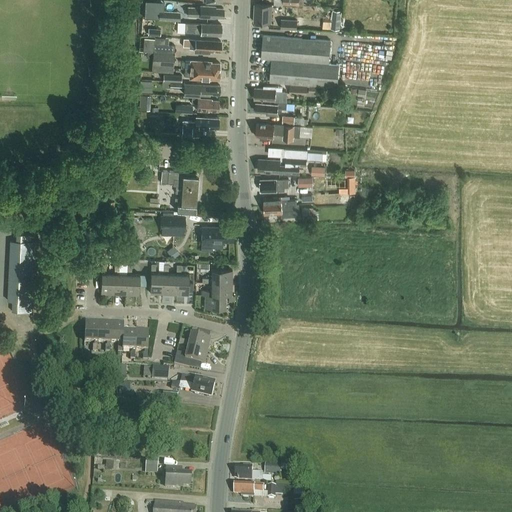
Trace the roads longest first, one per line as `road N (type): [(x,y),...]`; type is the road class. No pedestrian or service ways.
road 1 (unclassified): [(0,214),(35,215),(70,203),(151,151),(239,155)]
road 2 (residential): [(243,335),(91,309),(86,262)]
road 3 (tertiary): [(243,335),(239,155)]
road 4 (tertiary): [(218,511),(243,335)]
road 5 (tertiary): [(239,155),(242,0)]
